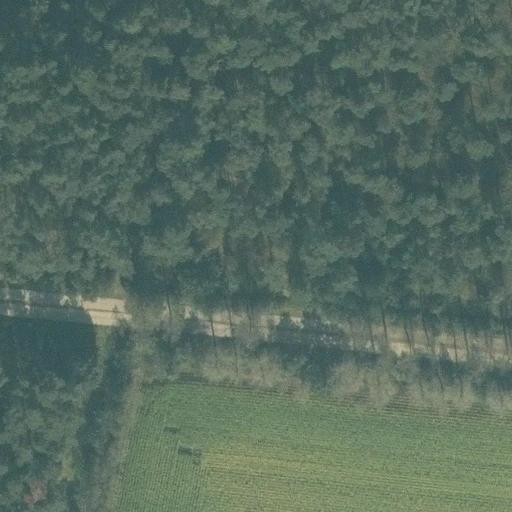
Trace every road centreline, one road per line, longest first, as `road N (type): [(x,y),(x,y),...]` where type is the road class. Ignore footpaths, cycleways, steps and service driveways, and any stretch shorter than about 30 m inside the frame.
road 1 (track): [(113,319),(511,359)]
road 2 (track): [(113,319),(176,0)]
